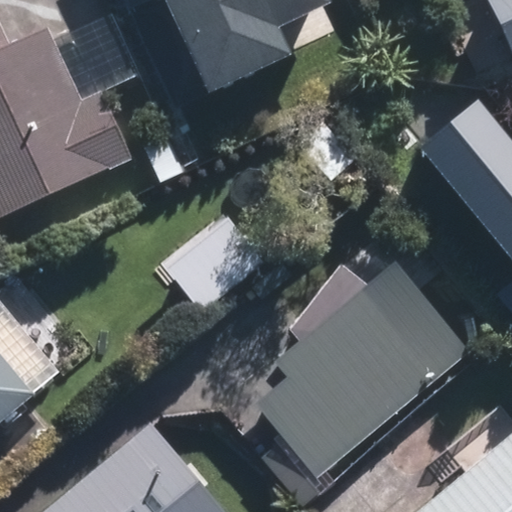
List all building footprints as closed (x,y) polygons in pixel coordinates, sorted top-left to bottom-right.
[(108,2),(106,0),(68,0),(76,16),(108,2)] [(511,0),(486,0),(482,2),(511,69),(511,0)] [(0,224),(134,163),(103,98),(142,81),(115,21),(57,47),(52,33),(12,52),(0,26),(0,224)] [(511,128),(486,97),(411,156),(511,280),(511,128)] [(163,148),(139,158),(152,189),(176,178),(163,148)] [(312,491),(464,360),(384,267),(266,369),(278,382),(245,411),(312,491)] [(0,422),(26,401),(0,369),(0,422)] [(511,511),(511,434),(416,511),(511,511)] [(141,511),(101,463),(40,511),(173,511),(173,510),(170,511),(141,511)]
